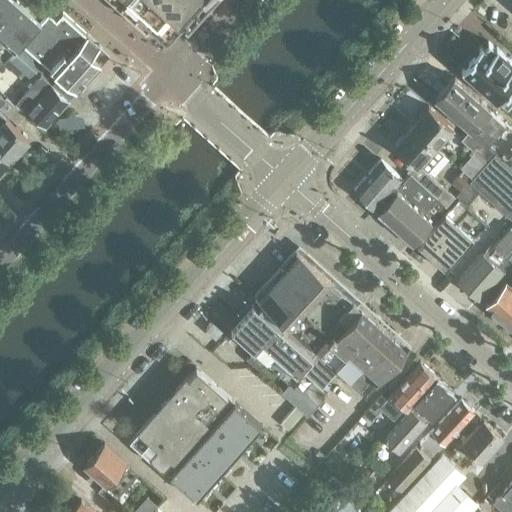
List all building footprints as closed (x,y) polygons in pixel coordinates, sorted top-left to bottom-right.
[(0,0),(0,63),(7,56),(20,42),(48,10),(47,9),(46,0),(0,0)] [(142,0),(169,24),(190,0),(142,0)] [(48,10),(20,42),(42,61),(75,91),(101,63),(100,62),(102,59),(102,48),(99,45),(100,44),(62,10),(56,17),(48,10)] [(511,59),(497,47),(496,46),(496,47),(488,40),(487,41),(488,42),(484,47),(482,45),(481,44),(461,67),(462,68),(462,67),(497,98),(498,99),(511,82),(511,59)] [(20,42),(7,56),(29,76),(42,61),(20,42)] [(44,126),(68,100),(40,75),(17,101),(44,126)] [(470,128),(494,149),(496,150),(507,160),(510,163),(511,161),(511,126),(453,75),(434,96),(470,128)] [(0,107),(17,123),(26,113),(6,95),(4,97),(0,93),(0,107)] [(439,147),(455,129),(427,105),(411,123),(426,136),(439,147)] [(6,118),(0,123),(0,148),(12,159),(30,140),(6,118)] [(445,152),(439,147),(426,136),(411,123),(393,143),(417,164),(409,173),(435,197),(442,204),(444,202),(445,203),(454,194),(428,171),(445,152)] [(494,149),(470,128),(462,138),(486,159),(494,149)] [(0,171),(12,159),(0,148),(0,171)] [(506,266),(511,259),(511,164),(510,163),(507,160),(496,150),(469,180),(476,186),(490,200),(504,212),(508,216),(511,218),(511,226),(510,224),(484,254),(483,252),(458,280),(478,298),(497,276),(506,266)] [(472,176),(486,160),(475,150),(460,167),(472,176)] [(374,206),(401,176),(380,157),(353,187),(374,206)] [(461,168),(450,180),(459,189),(470,176),(461,168)] [(467,204),(480,191),(469,181),(457,194),(467,204)] [(378,209),(394,224),(413,202),(397,188),(378,209)] [(417,243),(431,256),(473,209),(457,195),(447,207),(445,205),(442,209),(445,212),(417,243)] [(413,202),(394,224),(411,238),(442,204),(435,197),(422,211),(413,202)] [(473,209),(431,256),(445,269),(487,222),(473,209)] [(299,250),(258,297),(291,326),(333,280),(299,250)] [(391,332),(333,280),(291,326),(316,349),(338,369),(365,393),(407,346),(391,332)] [(511,283),(510,286),(505,282),(485,305),(511,328),(511,283)] [(253,302),(231,327),(264,357),(273,347),(280,353),(282,350),(302,367),(301,369),(321,387),(338,369),(316,349),(291,326),(258,297),(253,302)] [(216,339),(223,331),(214,322),(213,323),(206,331),(207,332),(216,339)] [(406,408),(414,400),(437,375),(420,360),(379,404),(378,405),(381,408),(393,418),(404,406),(406,408)] [(195,497),(260,422),(197,366),(193,370),(133,438),(195,497)] [(453,391),(437,375),(414,400),(416,401),(384,436),(399,450),(453,391)] [(326,393),(316,385),(301,402),(311,410),(326,393)] [(430,456),(474,409),(461,397),(420,441),(423,444),(420,447),(430,456)] [(367,408),(374,415),(381,408),(378,405),(379,404),(374,400),(367,408)] [(288,428),(304,411),(295,403),(280,421),(288,428)] [(451,453),(462,463),(473,451),(482,459),(503,435),(483,418),(451,453)] [(372,447),(352,429),(347,435),(366,453),(372,447)] [(138,471),(127,461),(104,441),(85,464),(119,493),(138,471)] [(416,446),(387,475),(400,488),(428,458),(416,446)] [(315,455),(319,459),(323,455),(318,450),(315,455)] [(466,511),(478,500),(455,479),(454,478),(455,477),(455,472),(445,463),(451,458),(442,450),(382,511),(466,511)] [(511,511),(511,479),(511,480),(493,501),(498,506),(498,505),(505,511),(511,511)] [(149,511),(156,505),(146,496),(131,511),(149,511)] [(97,511),(82,498),(69,511),(97,511)] [(314,498),(302,511),(326,511),(328,511),(314,498)]
